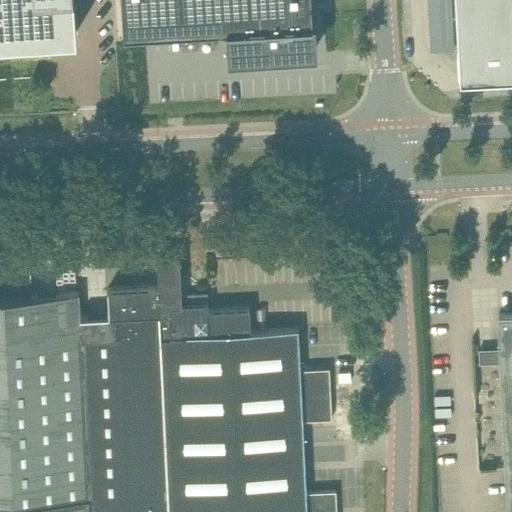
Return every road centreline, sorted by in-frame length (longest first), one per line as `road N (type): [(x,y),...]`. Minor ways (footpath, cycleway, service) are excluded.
road 1 (tertiary): [(0,208),(392,188)]
road 2 (tertiary): [(391,132),(0,152)]
road 3 (unclassified): [(403,511),(392,188)]
road 4 (unclassified): [(391,132),(378,0)]
road 5 (tertiary): [(511,129),(391,132)]
road 6 (tertiary): [(392,188),(511,182)]
